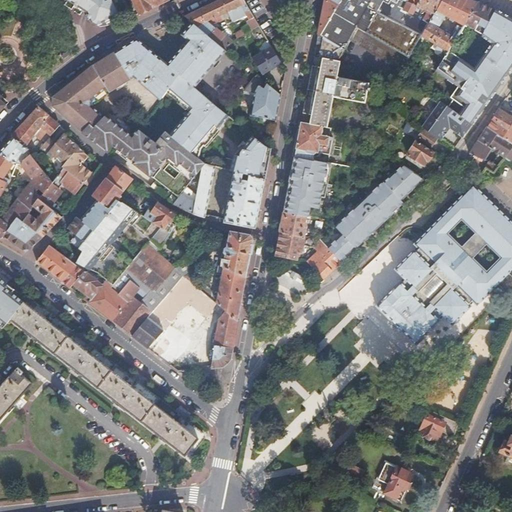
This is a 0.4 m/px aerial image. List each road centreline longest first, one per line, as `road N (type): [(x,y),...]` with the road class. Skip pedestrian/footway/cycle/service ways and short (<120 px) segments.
road 1 (residential): [(243,369),(452,164),(511,80)]
road 2 (residential): [(23,268),(227,428)]
road 3 (tertiary): [(269,235),(310,0)]
road 4 (residential): [(23,268),(109,164),(34,95)]
road 5 (residential): [(0,511),(213,496)]
road 6 (tertiary): [(192,0),(90,50),(34,95)]
road 7 (residential): [(511,356),(442,511)]
road 8 (tertiary): [(243,369),(269,235)]
